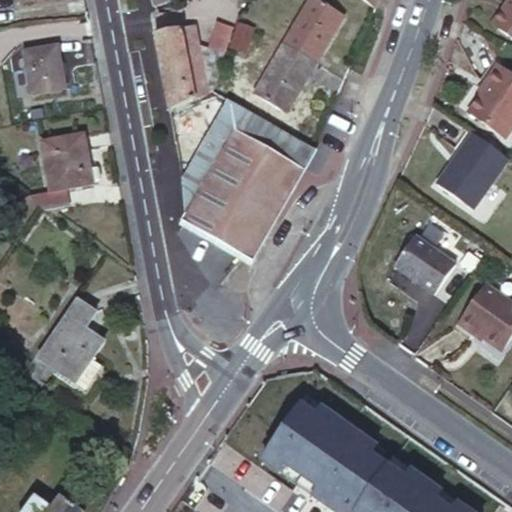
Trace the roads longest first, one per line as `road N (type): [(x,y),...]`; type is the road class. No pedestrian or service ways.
road 1 (tertiary): [(99,0),(163,308),(180,350),(216,397)]
road 2 (residential): [(281,306),(511,470)]
road 3 (secondary): [(281,306),(338,241),(371,158)]
road 4 (secondary): [(427,0),(371,158)]
road 5 (secondary): [(134,511),(216,397)]
